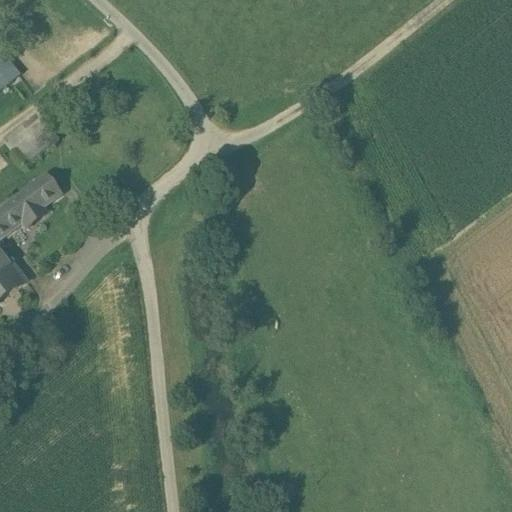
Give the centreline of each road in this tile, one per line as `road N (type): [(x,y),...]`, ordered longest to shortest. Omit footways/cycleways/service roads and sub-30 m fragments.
road 1 (unclassified): [(93,0),(179,80),(220,148),(149,199),(140,221),(173,511)]
road 2 (track): [(220,148),(339,83),(446,0)]
